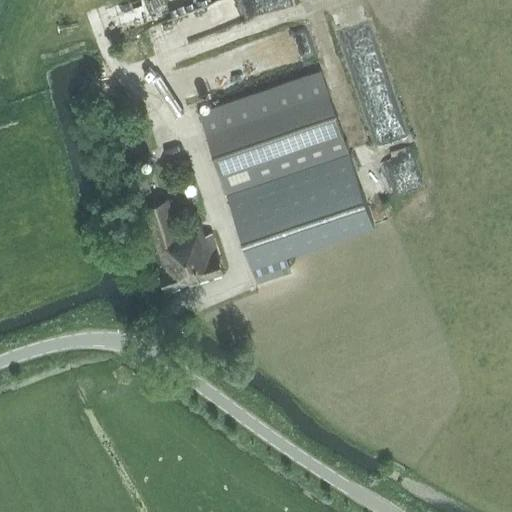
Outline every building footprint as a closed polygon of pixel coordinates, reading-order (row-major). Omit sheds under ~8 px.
[(163,40),(212,25),(204,0),(200,0),(155,14),(163,40)] [(322,68),(201,110),(227,193),(250,262),(374,222),(322,68)] [(393,165),(423,157),(409,105),(378,113),(393,165)] [(151,189),(145,170),(129,175),(136,194),(151,189)] [(225,272),(213,232),(207,234),(202,221),(182,227),(171,197),(140,207),(167,290),(225,272)]
